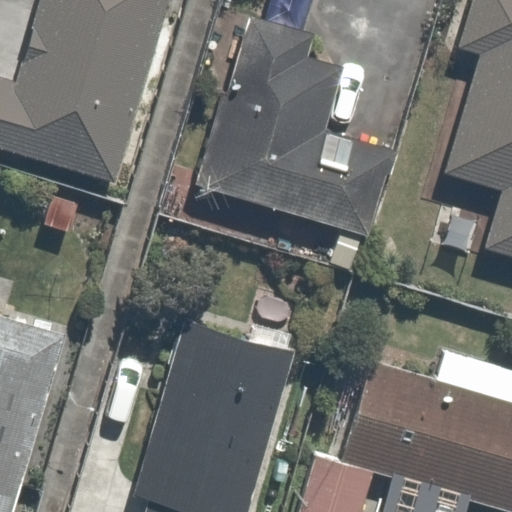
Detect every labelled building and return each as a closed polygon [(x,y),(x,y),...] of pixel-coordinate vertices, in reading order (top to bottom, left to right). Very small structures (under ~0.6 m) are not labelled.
[(159,0),(10,0),(0,40),(0,150),(110,180),(159,0)] [(511,0),(458,0),(445,49),(461,53),(429,164),(485,180),(469,237),(511,249),(511,0)] [(336,60),(297,49),(303,26),(230,5),(181,175),(359,226),(376,170),(309,151),(336,60)] [(0,507),(54,332),(0,315),(0,507)] [(236,511),(275,344),(163,318),(124,491),(131,492),(126,511),(236,511)] [(309,442),(290,511),(352,511),(365,466),(511,505),(511,360),(435,340),(426,371),(356,352),(330,447),(309,442)]
